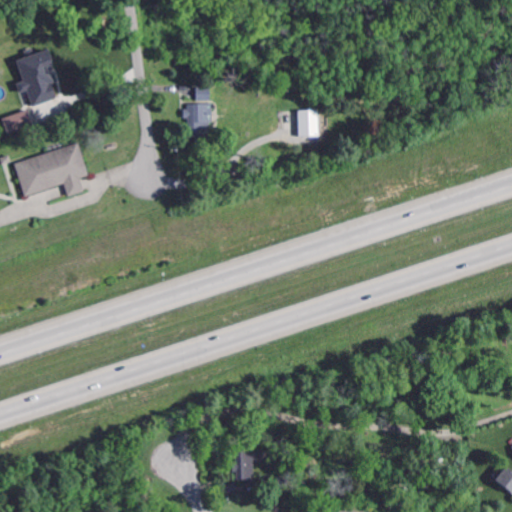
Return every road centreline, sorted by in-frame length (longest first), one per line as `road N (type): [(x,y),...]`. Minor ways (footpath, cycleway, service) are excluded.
road 1 (motorway): [(511,183),(0,351)]
road 2 (motorway): [(0,414),(511,247)]
road 3 (residential): [(131,0),(148,178)]
